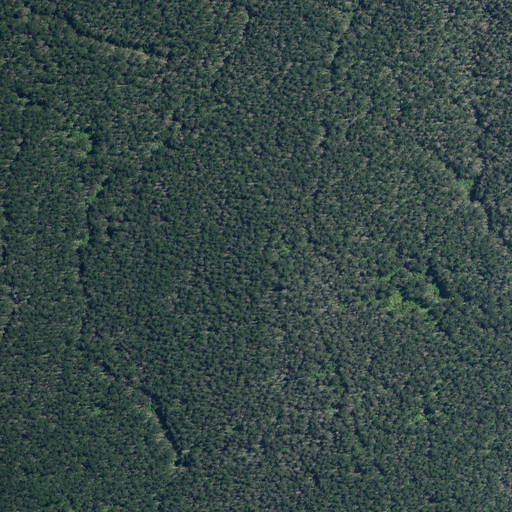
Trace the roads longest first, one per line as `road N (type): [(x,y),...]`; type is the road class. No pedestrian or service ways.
road 1 (track): [(0,352),(22,295),(13,236),(17,181),(77,6)]
road 2 (track): [(77,6),(197,34),(227,0)]
